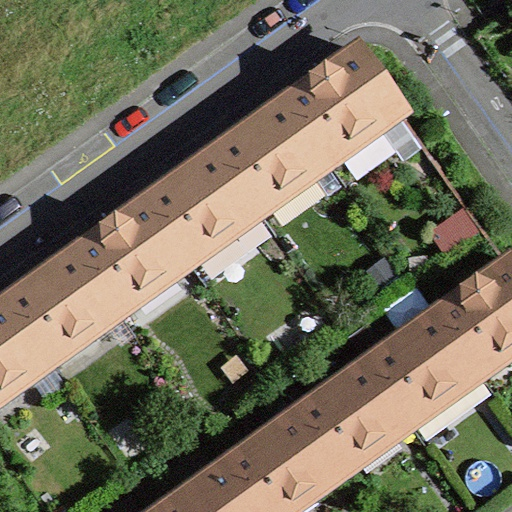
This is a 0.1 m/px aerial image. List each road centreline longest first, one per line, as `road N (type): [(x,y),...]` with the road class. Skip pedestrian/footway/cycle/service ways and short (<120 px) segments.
road 1 (residential): [(348,0),(0,249)]
road 2 (residential): [(511,143),(409,0)]
